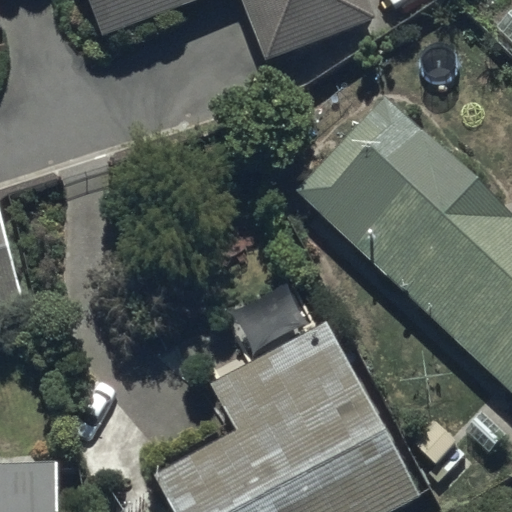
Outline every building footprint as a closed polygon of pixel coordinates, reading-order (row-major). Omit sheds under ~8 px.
[(96,0),(108,33),(202,0),(249,0),(269,56),(377,18),(371,0),(96,0)] [(511,203),(393,90),(302,186),(511,387),(511,203)] [(3,193),(0,194),(0,304),(30,297),(3,193)] [(243,428),(163,467),(184,511),(387,511),(425,494),(337,314),(216,373),(243,428)] [(0,511),(61,511),(61,455),(0,455),(0,511)]
